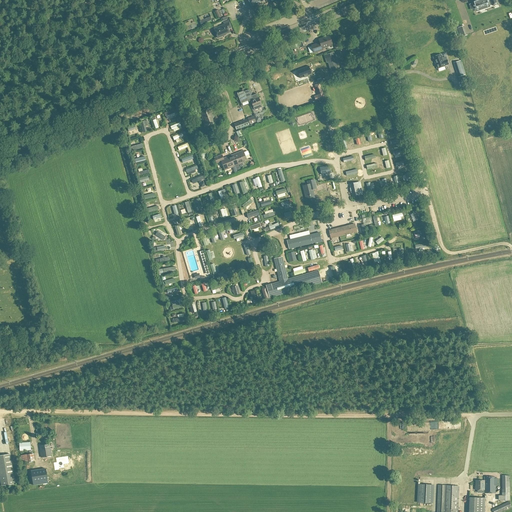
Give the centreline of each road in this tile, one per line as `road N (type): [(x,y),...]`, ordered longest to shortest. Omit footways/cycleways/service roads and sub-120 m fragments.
road 1 (unclassified): [(0,410),(511,414)]
road 2 (tertiary): [(0,154),(313,25)]
road 3 (unclassified): [(346,208),(427,192),(374,0)]
road 4 (track): [(427,192),(444,250),(511,247)]
